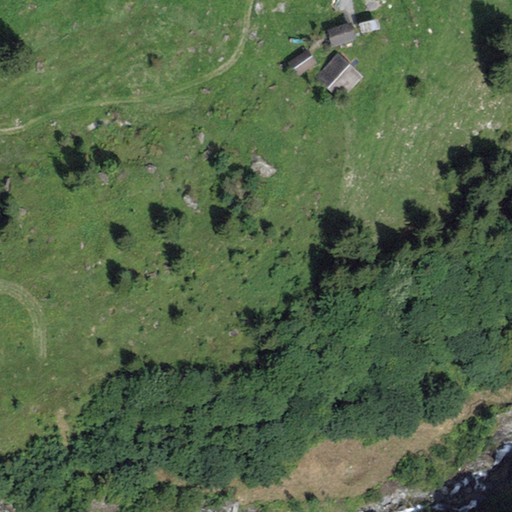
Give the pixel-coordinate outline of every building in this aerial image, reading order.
[(363,17),(365,35),(381,33),(379,15),(363,17)] [(330,32),(334,47),(356,40),(354,33),(352,25),(330,32)] [(309,50),(288,65),(298,78),(319,63),(309,50)] [(338,90),(356,68),(338,53),(316,80),(334,95),(338,90)] [(348,98),(366,76),(356,68),(338,90),(348,98)]
